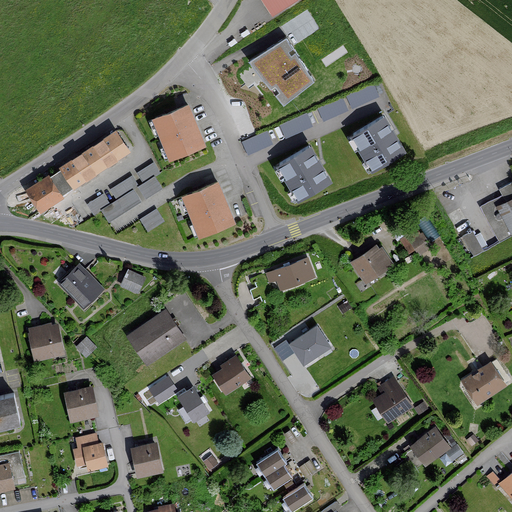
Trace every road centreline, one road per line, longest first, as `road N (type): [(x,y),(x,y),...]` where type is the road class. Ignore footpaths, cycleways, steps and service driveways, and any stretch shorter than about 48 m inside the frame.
road 1 (tertiary): [(275,236),(511,146)]
road 2 (residential): [(183,58),(141,97),(0,191)]
road 3 (tertiary): [(0,223),(179,260),(216,257)]
road 4 (residential): [(302,413),(392,355),(467,321),(482,343)]
road 5 (residential): [(275,236),(216,99),(183,58)]
road 6 (residential): [(302,413),(231,304),(216,257)]
road 7 (residential): [(0,506),(123,485)]
road 8 (residential): [(123,485),(92,369)]
